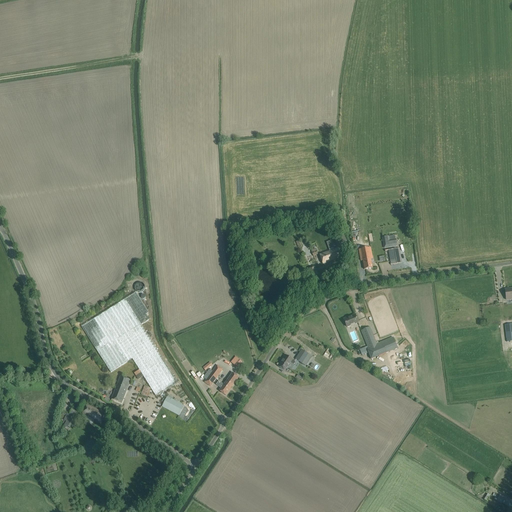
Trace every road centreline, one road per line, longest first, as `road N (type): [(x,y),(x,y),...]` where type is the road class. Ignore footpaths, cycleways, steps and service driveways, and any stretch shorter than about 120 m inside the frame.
road 1 (unclassified): [(196,466),(307,307),(376,280),(511,264)]
road 2 (unclassified): [(196,466),(57,375),(0,223)]
